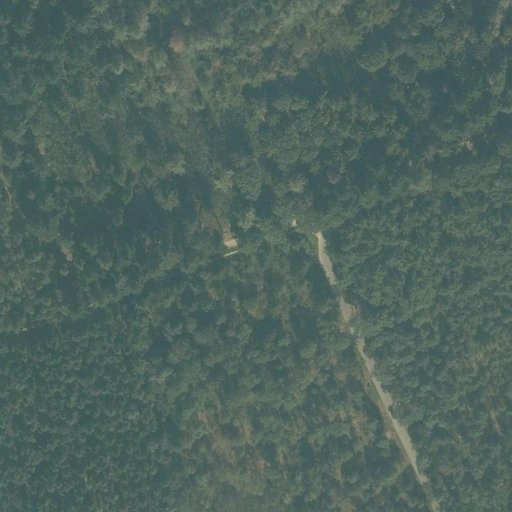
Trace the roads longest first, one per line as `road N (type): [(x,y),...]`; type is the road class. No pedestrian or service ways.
road 1 (unclassified): [(439,511),(326,271),(312,214),(511,146)]
road 2 (track): [(272,228),(53,311)]
